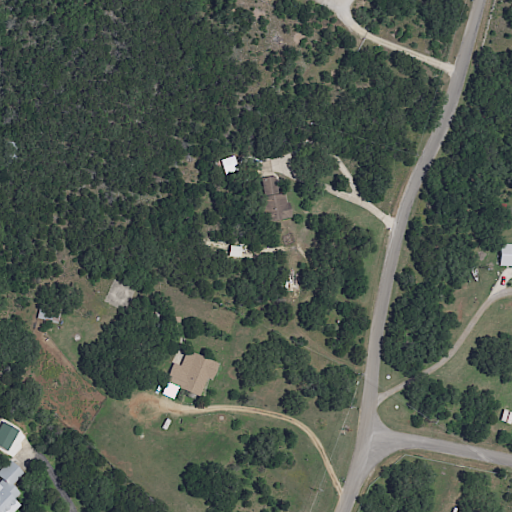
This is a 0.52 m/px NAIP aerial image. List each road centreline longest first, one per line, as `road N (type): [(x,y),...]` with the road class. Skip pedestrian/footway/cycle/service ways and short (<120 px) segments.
road 1 (residential): [(475,0),(408,199),(365,434),(338,511)]
road 2 (residential): [(365,434),(511,463)]
